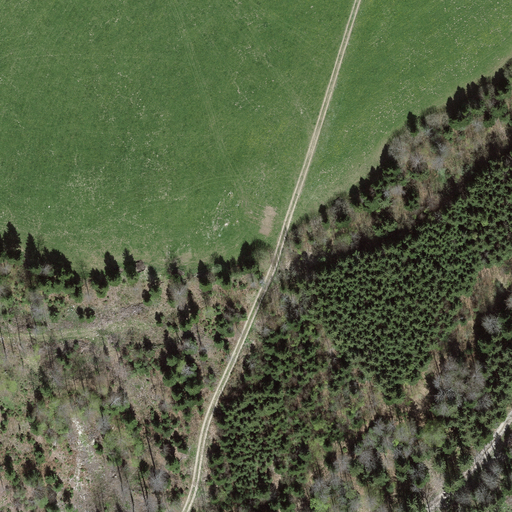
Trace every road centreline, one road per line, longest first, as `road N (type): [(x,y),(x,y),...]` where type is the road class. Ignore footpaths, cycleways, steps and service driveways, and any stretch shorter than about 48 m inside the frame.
road 1 (track): [(184,511),(206,422),(275,260),(358,0)]
road 2 (track): [(425,511),(511,417)]
